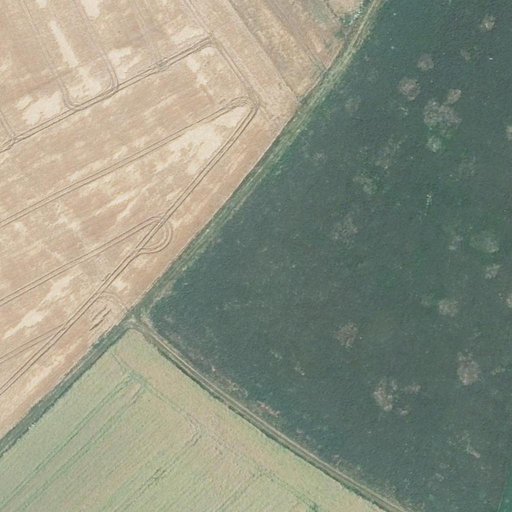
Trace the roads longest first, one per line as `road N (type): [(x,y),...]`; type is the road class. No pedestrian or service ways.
road 1 (track): [(0,444),(144,304),(263,163),(373,0)]
road 2 (track): [(402,511),(290,447),(127,320)]
